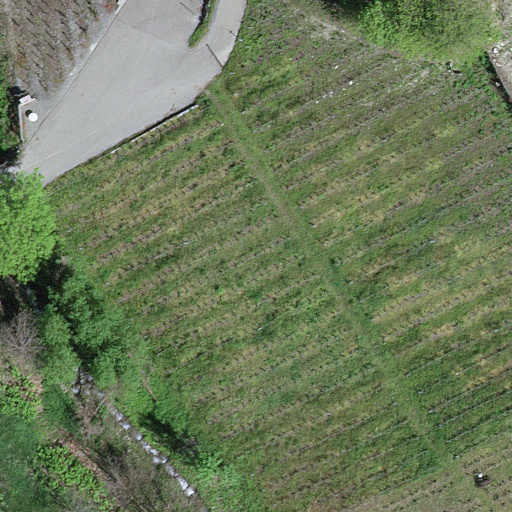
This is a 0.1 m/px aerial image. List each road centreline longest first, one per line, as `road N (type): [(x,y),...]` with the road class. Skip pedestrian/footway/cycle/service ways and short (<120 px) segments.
road 1 (unclassified): [(121,77),(99,112),(44,160),(0,184)]
road 2 (unclassified): [(121,77),(156,82),(205,60),(233,0)]
